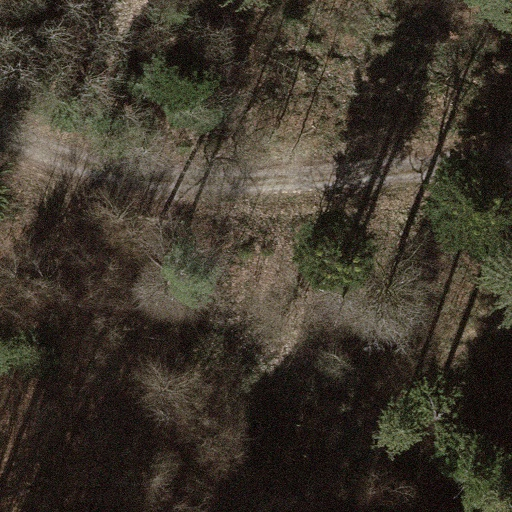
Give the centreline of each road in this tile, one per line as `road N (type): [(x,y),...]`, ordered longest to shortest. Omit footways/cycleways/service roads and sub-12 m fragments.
road 1 (track): [(0,127),(76,162),(179,183),(511,159)]
road 2 (track): [(511,308),(359,433),(306,511)]
